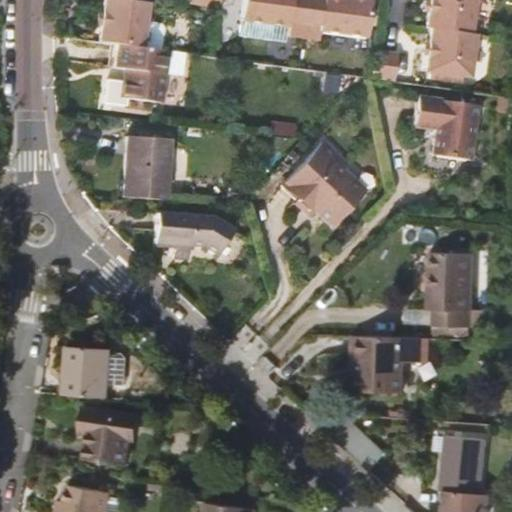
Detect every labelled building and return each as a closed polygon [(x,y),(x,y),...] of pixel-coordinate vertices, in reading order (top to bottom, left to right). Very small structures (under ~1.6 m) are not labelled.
[(139,1),(132,0),(103,0),(101,15),(100,24),(98,42),(118,45),(141,48),(144,22),(146,2),(139,1)] [(241,0),(240,20),(271,24),(286,25),(285,34),(301,36),(305,0),(241,0)] [(305,0),(301,36),(318,39),(319,30),(366,37),(371,0),(305,0)] [(429,29),(469,35),(473,0),(428,0),(425,28),(429,29)] [(271,24),(240,20),(238,36),(269,40),(271,24)] [(144,22),(141,48),(159,50),(163,29),(159,24),(144,22)] [(469,77),(474,35),(469,35),(429,29),(424,71),(469,77)] [(164,74),(167,51),(159,50),(141,48),(118,45),(115,69),(124,70),(120,98),(160,103),(164,74)] [(185,54),(167,51),(164,74),(178,76),(182,71),(185,54)] [(379,52),(376,79),(394,81),(397,53),(379,52)] [(476,107),(417,97),(412,125),(435,129),(431,156),(469,161),(476,107)] [(125,135),(121,197),(163,200),(168,138),(125,135)] [(338,157),(322,141),(280,184),(297,200),(300,196),(314,210),(332,227),(361,194),(349,182),(352,179),(340,169),(333,162),(338,157)] [(345,163),(338,157),(333,162),(340,169),(345,163)] [(364,191),(352,179),(349,182),(361,194),(364,191)] [(314,210),(300,196),(297,200),(294,203),(308,216),(314,210)] [(155,214),(153,244),(173,246),(172,258),(187,259),(188,247),(199,247),(215,257),(231,231),(210,218),(155,214)] [(471,309),(473,252),(429,251),(427,309),(433,310),(433,325),(434,326),(469,327),(486,327),(486,309),(471,309)] [(469,334),(469,327),(434,326),(434,333),(469,334)] [(403,361),(404,337),(354,336),(353,357),(358,357),(357,372),(357,391),(402,393),(403,361)] [(432,338),(404,337),(403,361),(431,362),(432,338)] [(110,352),(110,348),(68,345),(64,394),(107,397),(108,383),(110,352)] [(121,352),(110,352),(108,383),(124,384),(126,357),(121,352)] [(125,462),(132,412),(85,406),(82,428),(90,429),(94,430),(92,439),(88,438),(85,457),(125,462)] [(333,437),(349,419),(342,414),(305,411),(333,437)] [(384,453),(349,419),(333,437),(368,470),(384,453)] [(447,435),(442,490),(445,490),(442,511),(453,511),(488,511),(491,494),(479,493),(484,439),(447,435)] [(164,485),(150,483),(148,489),(163,491),(164,485)] [(105,511),(110,492),(69,484),(65,502),(63,511),(105,511)] [(63,511),(65,502),(60,501),(57,511),(63,511)] [(255,511),(256,509),(208,502),(206,511),(255,511)]
